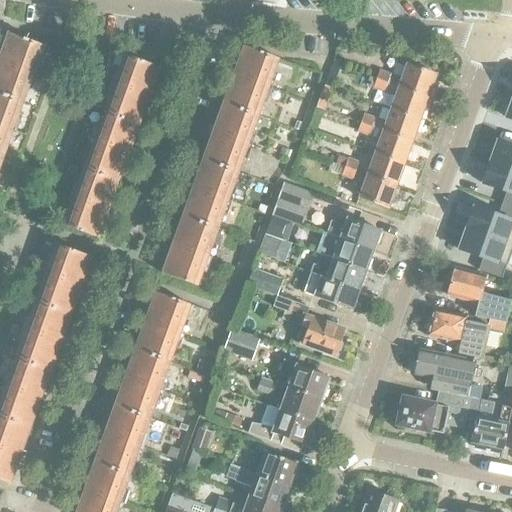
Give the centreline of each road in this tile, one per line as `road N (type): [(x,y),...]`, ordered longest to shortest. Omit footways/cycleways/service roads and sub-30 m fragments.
road 1 (residential): [(40,511),(78,413),(71,391),(115,269),(141,247),(182,138),(176,109),(206,14)]
road 2 (residential): [(345,443),(500,37)]
road 3 (residential): [(232,16),(500,37)]
road 4 (residential): [(511,479),(345,443)]
